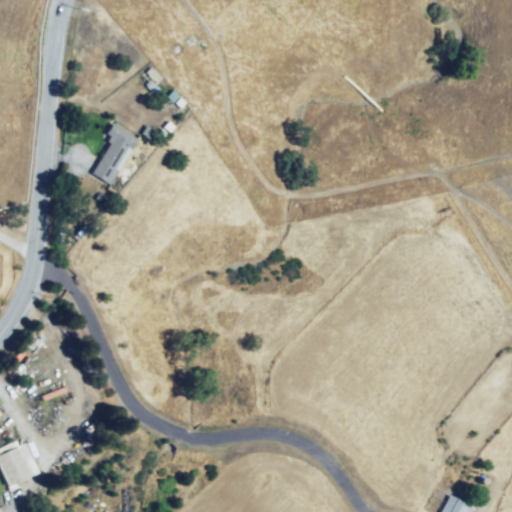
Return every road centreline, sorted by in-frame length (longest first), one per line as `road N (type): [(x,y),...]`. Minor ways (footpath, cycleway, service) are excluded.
road 1 (residential): [(34,256),(78,305),(110,387),(164,433),(260,433),(308,444),(369,511)]
road 2 (tertiary): [(0,327),(34,256),(58,0)]
